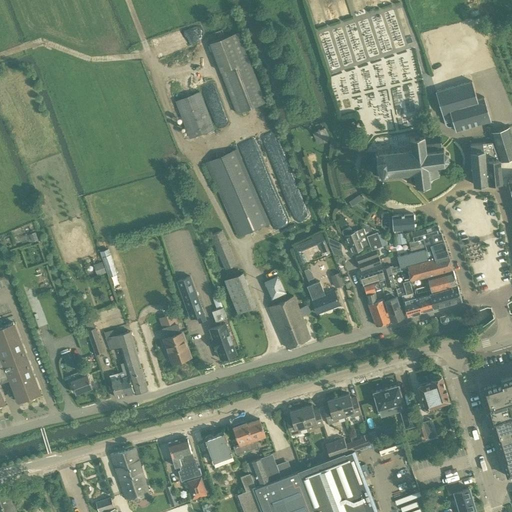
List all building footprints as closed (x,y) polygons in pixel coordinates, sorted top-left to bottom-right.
[(209,42),(236,112),(265,101),(238,31),(209,42)] [(473,81),(436,91),(446,123),(446,124),(451,126),(454,126),(456,131),(492,121),(485,97),(478,99),(473,81)] [(190,138),(213,129),(199,92),(177,101),(190,138)] [(416,110),(417,116),(426,114),(425,108),(416,110)] [(329,139),(324,126),(318,129),(323,141),(329,139)] [(511,157),(511,134),(509,127),(491,132),(501,162),(511,157)] [(410,146),(375,151),(378,179),(406,175),(407,181),(415,180),(415,185),(431,183),(430,178),(440,177),(438,166),(444,165),(445,166),(446,165),(448,161),(450,161),(450,159),(449,159),(449,156),(450,155),(450,153),(448,154),(444,150),(444,148),(443,149),(442,149),(440,150),(440,146),(442,146),(440,135),(425,137),(425,135),(409,137),(410,146)] [(488,183),(502,181),(501,163),(492,142),(470,144),(474,184),(488,183)] [(239,236),(269,223),(237,149),(207,162),(239,236)] [(355,197),(349,201),(352,205),(358,202),(355,197)] [(413,213),(393,215),(394,229),(414,228),(413,213)] [(412,232),(412,230),(405,232),(407,238),(408,240),(409,243),(442,232),(438,225),(412,232)] [(370,245),(366,235),(363,227),(353,232),(351,228),(349,227),(343,229),(342,231),(344,234),(345,235),(352,253),(364,248),(370,245)] [(225,269),(237,264),(223,230),(211,235),(225,269)] [(372,249),(376,248),(382,245),(377,231),(366,235),(370,245),(372,249)] [(442,232),(409,243),(411,251),(426,247),(425,244),(444,238),(442,232)] [(293,249),(300,264),(305,263),(300,251),(320,242),(323,251),(328,249),(323,236),(293,249)] [(330,241),(335,257),(344,254),(339,238),(330,241)] [(426,250),(425,250),(397,257),(400,268),(407,266),(449,255),(445,241),(444,238),(425,244),(426,247),(427,250),(426,250)] [(371,259),(379,256),(376,248),(356,256),(361,270),(373,265),(371,259)] [(100,252),(108,277),(117,274),(108,249),(100,252)] [(449,255),(407,266),(411,280),(453,269),(449,255)] [(371,259),(373,265),(381,262),(379,256),(371,259)] [(106,272),(102,261),(94,264),(98,275),(106,272)] [(395,284),(389,266),(381,269),(382,269),(385,279),(383,279),(384,280),(385,285),(386,287),(395,284)] [(307,279),(314,278),(311,267),(305,269),(307,279)] [(379,280),(383,279),(385,279),(382,269),(361,276),(364,284),(379,279),(379,280)] [(431,289),(432,292),(458,284),(454,270),(422,278),(423,282),(429,280),(431,289)] [(238,313),(256,306),(243,272),(225,279),(238,313)] [(336,288),(345,285),(340,272),(331,275),(336,288)] [(320,278),(326,292),(335,288),(329,274),(320,278)] [(206,319),(190,275),(177,280),(191,318),(198,315),(200,321),(206,319)] [(272,299),(286,293),(278,275),(264,281),(272,299)] [(403,282),(407,294),(413,292),(409,280),(403,282)] [(307,286),(312,300),(317,313),(339,304),(334,291),(325,295),(320,281),(307,286)] [(376,291),(373,282),(364,285),(366,294),(365,294),(375,326),(391,321),(389,312),(384,299),(377,301),(374,292),(376,291)] [(458,285),(432,292),(430,293),(435,308),(462,300),(458,285)] [(432,292),(431,289),(429,290),(429,289),(418,292),(417,288),(416,288),(415,292),(416,296),(418,295),(418,296),(419,297),(423,311),(435,308),(430,293),(432,292)] [(415,297),(413,292),(407,294),(406,295),(404,294),(402,295),(408,316),(421,312),(418,299),(415,297)] [(386,300),(390,312),(389,312),(391,321),(403,317),(397,296),(394,297),(394,295),(390,293),(384,294),(386,300)] [(301,316),(310,312),(308,305),(299,309),(294,296),(270,307),(288,348),(311,338),(301,316)] [(226,317),(222,306),(211,311),(216,322),(226,317)] [(180,333),(177,324),(173,314),(159,319),(166,338),(164,339),(172,363),(190,357),(182,333),(180,333)] [(449,320),(447,314),(440,316),(442,322),(444,323),(447,322),(449,320)] [(0,404),(4,403),(3,400),(4,400),(0,390),(0,381),(3,380),(9,378),(17,399),(22,397),(23,400),(29,397),(28,395),(33,393),(34,396),(40,393),(39,391),(13,324),(13,325),(12,322),(7,324),(7,327),(3,329),(2,326),(0,327),(0,404)] [(103,352),(92,323),(84,325),(95,354),(103,352)] [(236,354),(225,324),(210,329),(214,340),(212,340),(215,350),(217,349),(221,359),(236,354)] [(125,363),(134,393),(147,389),(139,363),(129,331),(117,335),(121,346),(125,363)] [(117,335),(106,338),(107,339),(110,349),(111,349),(121,346),(117,335)] [(76,367),(73,359),(71,354),(63,357),(67,370),(76,367)] [(134,393),(125,363),(122,364),(124,371),(118,373),(120,378),(125,396),(134,393)] [(75,394),(91,388),(86,375),(79,377),(77,372),(69,375),(70,381),(73,389),(72,389),(73,393),(74,393),(75,394)] [(125,396),(120,378),(118,373),(109,376),(116,398),(125,396)] [(511,375),(501,379),(501,381),(480,387),(487,410),(488,410),(492,422),(491,422),(496,437),(497,437),(504,461),(503,462),(507,476),(511,474),(511,375)] [(419,385),(426,407),(428,413),(433,411),(432,406),(450,400),(442,376),(440,377),(439,376),(434,377),(433,379),(431,380),(432,381),(419,385)] [(379,409),(403,402),(403,401),(398,385),(398,384),(397,384),(397,385),(388,387),(383,389),(374,391),(373,392),(378,408),(378,409),(379,409)] [(338,397),(343,415),(350,413),(351,417),(361,414),(356,397),(350,399),(349,394),(338,397)] [(343,415),(338,397),(327,400),(329,405),(323,407),(328,424),(338,421),(337,417),(343,415)] [(301,408),(306,426),(312,424),(313,428),(324,425),(318,408),(313,410),(311,405),(301,408)] [(306,426),(301,408),(290,411),(291,417),(285,418),(290,435),(301,432),(300,428),(306,426)] [(416,425),(411,408),(400,411),(405,428),(416,425)] [(251,450),(256,448),(257,447),(256,443),(262,440),(262,443),(267,442),(265,436),(266,436),(260,419),(248,424),(247,422),(234,427),(240,444),(234,446),(237,455),(251,450)] [(428,440),(436,438),(430,420),(422,422),(428,440)] [(213,462),(233,455),(224,431),(204,439),(213,462)] [(371,441),(378,439),(375,432),(368,434),(371,441)] [(187,438),(168,444),(175,467),(181,465),(182,470),(180,471),(182,480),(201,474),(200,468),(198,469),(195,459),(194,459),(187,438)] [(338,440),(343,453),(348,451),(344,438),(338,440)] [(359,438),(351,441),(354,449),(362,447),(359,438)] [(343,453),(338,440),(329,444),(334,456),(343,453)] [(329,444),(325,445),(330,458),(334,456),(329,444)] [(136,447),(111,454),(126,498),(149,495),(136,447)] [(265,499),(260,501),(264,511),(377,511),(374,503),(353,450),(345,453),(271,482),(260,486),(265,499)] [(246,491),(238,494),(244,511),(264,511),(260,501),(265,499),(260,486),(271,482),(262,458),(250,462),(252,468),(247,470),(249,474),(240,477),(246,491)] [(201,477),(186,482),(191,499),(206,494),(201,477)] [(460,511),(462,511),(475,508),(469,487),(462,489),(460,483),(447,487),(449,493),(454,492),(460,511)] [(165,487),(172,506),(180,504),(173,485),(165,487)] [(16,511),(9,493),(0,497),(0,511),(16,511)] [(111,497),(96,502),(99,511),(101,510),(114,506),(111,497)]
